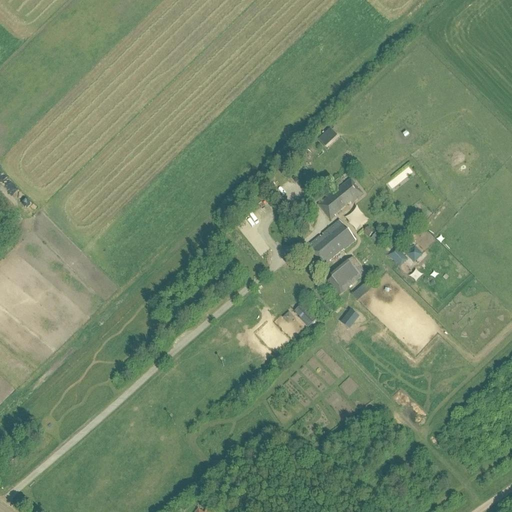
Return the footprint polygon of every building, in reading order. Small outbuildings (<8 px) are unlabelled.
[(355,187),(351,182),(320,207),(331,221),(335,218),(334,216),(349,203),(351,205),(362,196),(358,191),(357,191),(354,187),(355,187)] [(323,269),(355,243),(355,242),(339,223),(307,249),(323,269)] [(369,238),(374,232),(369,228),(364,233),(369,238)] [(377,233),(371,240),(375,244),(382,238),(377,233)] [(407,256),(414,263),(422,255),(415,248),(407,256)] [(396,249),(388,256),(399,268),(407,261),(396,249)] [(344,266),(330,276),(340,289),(353,278),(344,266)] [(316,321),(302,307),(295,314),(309,327),(316,321)] [(358,318),(351,312),(344,321),(351,327),(358,318)]
